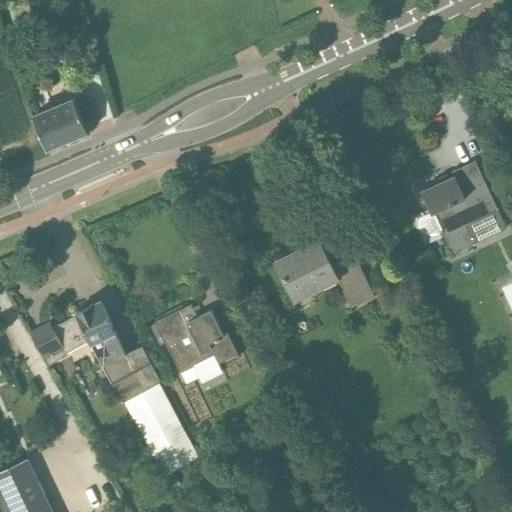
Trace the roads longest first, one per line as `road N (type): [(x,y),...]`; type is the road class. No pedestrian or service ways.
road 1 (tertiary): [(270,87),(463,0)]
road 2 (tertiary): [(0,204),(150,140)]
road 3 (tertiary): [(150,140),(226,125),(270,87)]
road 4 (tertiary): [(270,87),(213,95),(150,140)]
